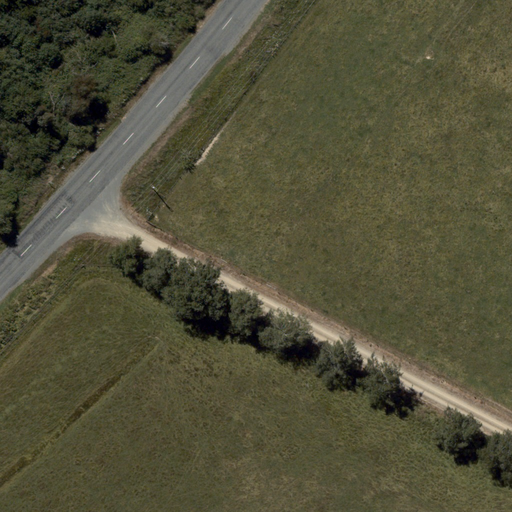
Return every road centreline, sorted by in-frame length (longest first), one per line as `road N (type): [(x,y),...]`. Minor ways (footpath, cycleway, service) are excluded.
road 1 (unclassified): [(511,437),(72,201)]
road 2 (unclassified): [(72,201),(245,0)]
